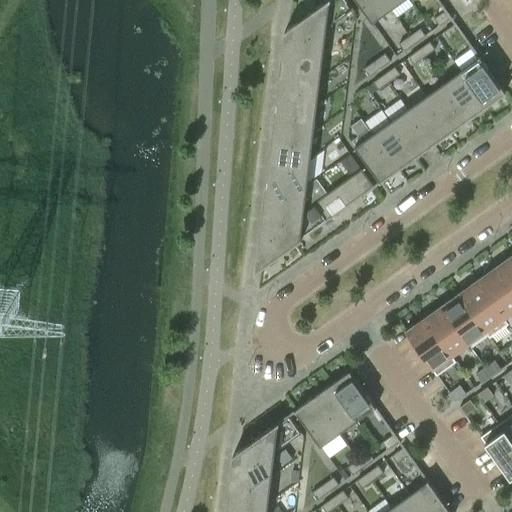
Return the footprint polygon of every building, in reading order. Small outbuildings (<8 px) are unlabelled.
[(347,0),(327,0),(297,22),(302,29),(310,24),(316,33),(327,26),(327,27),(353,8),(347,0)] [(394,14),(384,0),(356,0),(376,27),(394,14)] [(412,1),(411,0),(384,0),(394,14),(412,1)] [(439,25),(450,18),(445,10),(434,18),(439,25)] [(282,58),(316,33),(310,24),(302,29),(297,22),(285,30),(286,29),(285,29),(285,32),(286,32),(296,47),(282,57),(282,58)] [(449,39),(460,31),(454,24),(444,31),(449,39)] [(324,52),(327,27),(327,26),(316,33),(282,58),(283,58),(293,73),(279,84),(324,52)] [(415,43),(426,35),(420,28),(410,35),(415,43)] [(404,50),(415,43),(410,35),(399,43),(404,50)] [(430,41),(419,49),(425,56),(435,48),(430,41)] [(414,64),(425,56),(419,49),(408,56),(414,64)] [(276,111),(321,79),(324,52),(279,84),(279,85),(290,100),(276,110),(276,111)] [(385,53),(374,60),(380,68),(391,60),(385,53)] [(478,58),(461,70),(486,106),(505,92),(479,57),(478,58)] [(369,76),(380,68),(374,60),(364,68),(369,76)] [(395,66),(384,74),(389,81),(400,74),(395,66)] [(461,70),(443,83),(469,118),(486,106),(461,70)] [(379,89),(389,81),(384,74),(373,81),(379,89)] [(272,137),(317,105),(321,79),(276,111),(287,126),(273,136),(272,137)] [(443,83),(426,95),(451,131),(469,118),(443,83)] [(426,95),(408,108),(434,143),(451,131),(426,95)] [(269,163),(314,131),(317,105),(272,137),(272,138),(273,137),(284,152),(269,163)] [(408,108),(391,120),(416,156),(434,143),(408,108)] [(362,119),(352,126),(359,136),(370,129),(362,119)] [(391,120),(373,133),(399,168),(416,156),(391,120)] [(359,136),(353,141),(356,145),(355,146),(354,146),(379,181),(380,182),(399,168),(373,133),(370,129),(359,136)] [(266,190),(311,158),(314,131),(269,163),(269,164),(270,164),(280,179),(266,189),(266,190)] [(263,216),(308,184),(311,158),(266,190),(277,205),(263,215),(263,216)] [(362,168),(305,209),(305,210),(276,231),(288,248),(374,186),(362,168)] [(305,210),(305,209),(308,184),(263,216),(263,217),(263,216),(274,232),(259,242),(259,243),(276,231),(305,210)] [(256,270),(288,248),(276,231),(259,243),(260,243),(271,258),(256,269),(256,272),(256,271),(256,270)] [(511,260),(497,271),(511,292),(511,260)] [(511,311),(511,292),(497,271),(479,284),(504,318),(511,311)] [(508,324),(504,318),(479,284),(462,296),(486,330),(490,336),(508,324)] [(486,330),(462,296),(444,309),(468,343),(486,330)] [(468,343),(444,309),(427,321),(424,316),(423,317),(451,355),(468,343)] [(455,361),(451,355),(423,317),(405,330),(437,375),(455,361)] [(501,368),(495,360),(485,366),(492,375),(501,368)] [(492,375),(485,366),(475,373),(482,382),(492,375)] [(511,381),(511,368),(502,375),(508,384),(511,381)] [(350,371),(331,384),(357,420),(374,407),(375,406),(350,371)] [(331,384),(314,397),(339,432),(357,420),(331,384)] [(466,393),(460,384),(449,392),(455,401),(466,393)] [(494,395),(487,386),(477,393),(484,402),(494,395)] [(314,397),(295,410),(329,457),(347,444),(339,432),(314,397)] [(476,407),(470,398),(459,406),(465,415),(476,407)] [(511,413),(500,423),(511,439),(511,413)] [(289,414),(245,446),(251,453),(258,448),(265,457),(275,449),(302,432),(289,414)] [(511,439),(500,423),(481,436),(510,477),(511,478),(511,477),(511,439)] [(388,449),(398,441),(393,434),(382,441),(388,449)] [(239,450),(233,453),(234,455),(245,471),(265,457),(258,448),(251,453),(245,446),(239,450)] [(397,462),(408,455),(403,447),(392,455),(397,462)] [(245,471),(230,481),(242,497),(272,476),(275,449),(265,457),(245,471)] [(363,466),(374,459),(369,451),(358,459),(363,466)] [(353,474),(363,466),(358,459),(347,466),(353,474)] [(378,465),(367,472),(373,480),(384,472),(378,465)] [(362,487),(373,480),(367,472),(357,480),(362,487)] [(242,497),(227,507),(230,511),(254,511),(269,502),(272,476),(242,497)] [(333,476),(323,484),(328,491),(339,484),(333,476)] [(450,511),(428,480),(409,494),(422,511),(450,511)] [(317,499),(328,491),(323,484),(312,492),(317,499)] [(343,490),(332,497),(338,505),(348,497),(343,490)] [(422,511),(409,494),(392,506),(395,511),(422,511)] [(326,511),(327,511),(338,505),(332,497),(322,505),(326,511)] [(254,511),(267,511),(269,502),(254,511)]
